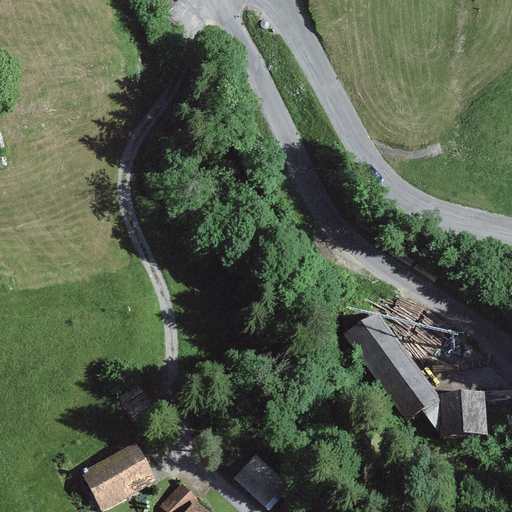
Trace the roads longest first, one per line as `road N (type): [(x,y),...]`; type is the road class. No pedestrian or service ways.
road 1 (tertiary): [(511,362),(355,250),(324,213),(217,0)]
road 2 (tertiary): [(270,0),(402,203),(511,236)]
